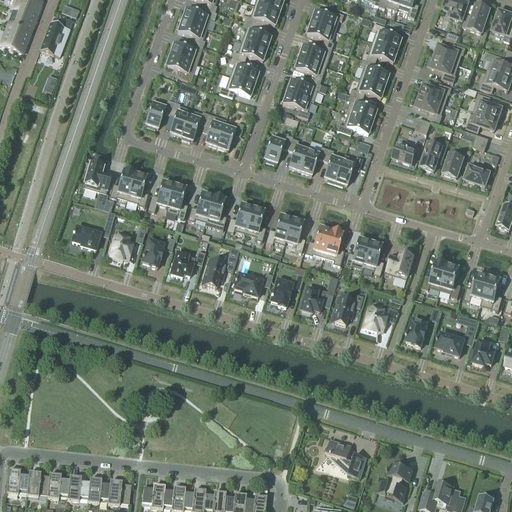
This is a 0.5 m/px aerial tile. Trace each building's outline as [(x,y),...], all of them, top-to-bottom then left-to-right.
[(42,6),(25,0),(17,0),(0,45),(0,48),(23,57),(42,7),(42,6)] [(205,6),(203,12),(214,16),(216,10),(214,9),(217,0),(189,0),(189,1),(205,6)] [(266,0),(256,0),(253,9),(280,18),(283,10),(281,10),(282,5),(267,0),(266,0)] [(380,0),(360,0),(359,2),(372,6),(371,8),(377,10),(380,0)] [(396,14),(397,12),(400,0),(380,0),(377,10),(384,12),(385,10),(396,14)] [(400,0),(397,12),(408,16),(407,20),(413,22),(418,9),(412,7),(413,0),(400,0)] [(448,20),(461,25),(467,7),(466,7),(464,6),(458,4),(457,4),(447,0),(443,13),(450,16),(448,20)] [(468,33),(481,37),(489,13),(476,8),(472,20),(466,18),(462,30),(468,32),(468,33)] [(75,22),(78,14),(64,9),(61,16),(75,22)] [(277,25),(280,18),(253,9),(249,20),(245,19),(243,25),(257,30),(259,24),(274,29),(276,25),(277,25)] [(185,13),(181,24),(206,33),(210,22),(214,23),(216,17),(214,16),(203,12),(201,18),(185,13)] [(339,24),(341,25),(343,18),(331,14),(329,21),(314,15),(312,19),(311,18),(308,26),(335,35),(339,24)] [(511,40),(511,37),(511,27),(509,26),(511,19),(499,14),(492,34),(505,39),(505,38),(511,40)] [(193,41),(191,47),(202,51),(205,45),(202,44),(206,33),(181,24),(177,35),(193,41)] [(50,25),(39,54),(53,59),(54,58),(59,60),(69,32),(71,26),(67,25),(65,31),(50,25)] [(270,46),(268,46),(270,41),(255,36),(257,30),(243,25),(241,31),(245,33),(241,45),(268,54),(270,46)] [(331,46),(335,35),(308,26),(306,33),(307,34),(306,38),(322,43),(320,49),(331,53),(333,46),(331,46)] [(375,34),(371,46),(398,55),(400,48),(399,47),(400,43),(385,38),(387,31),(373,27),(371,33),(375,34)] [(444,42),(456,46),(458,40),(446,36),(444,42)] [(233,55),(231,61),(244,66),(246,60),(262,65),(263,61),(265,61),(268,54),(241,45),(237,56),(233,55)] [(394,62),(395,63),(398,55),(371,46),(367,58),(363,57),(361,63),(374,67),(376,61),(392,67),(394,62)] [(196,68),(200,57),(202,51),(191,47),(189,53),(173,47),(169,59),(196,68)] [(433,60),(440,62),(458,69),(461,58),(462,58),(465,52),(453,48),(451,54),(440,50),(437,49),(434,59),(433,59),(433,60)] [(325,70),(329,59),(331,53),(320,49),(317,55),(302,50),(298,61),(325,70)] [(490,65),(486,75),(511,84),(511,83),(511,80),(511,71),(501,68),(503,62),(487,56),(484,63),(490,65)] [(192,79),(196,68),(169,59),(169,60),(167,59),(165,67),(166,67),(165,70),(181,75),(179,82),(190,86),(192,79)] [(455,79),(454,79),(458,69),(440,62),(433,60),(433,61),(429,71),(440,75),(443,76),(441,82),(453,86),(455,79)] [(233,69),(229,80),(255,89),(258,82),(256,81),(258,77),(242,72),(244,66),(231,61),(229,67),(233,69)] [(319,88),(321,82),(325,70),(298,61),(298,62),(296,61),(293,69),(295,70),(294,72),(310,78),(308,84),(319,88)] [(372,73),(374,67),(361,63),(359,69),(363,70),(359,82),(385,91),(386,91),(388,84),(386,83),(388,79),(372,73)] [(493,90),(507,95),(511,84),(486,75),(483,86),(482,85),(479,92),(491,96),(493,90)] [(218,88),(225,90),(229,79),(222,77),(218,88)] [(251,96),(253,97),(255,89),(229,80),(225,92),(221,91),(218,97),(232,102),(234,95),(249,101),(251,96)] [(381,98),(383,99),(385,91),(359,82),(355,94),(351,92),(349,99),(362,103),(364,97),(380,102),(381,98)] [(286,95),(286,96),(311,104),(311,105),(313,106),(317,94),(319,95),(321,88),(319,88),(308,84),(305,90),(290,84),(289,87),(287,87),(285,94),(286,95)] [(439,87),(437,93),(424,89),(423,90),(421,89),(418,97),(420,98),(420,99),(419,100),(440,107),(444,108),(448,98),(449,98),(451,91),(440,87),(439,87)] [(309,116),(307,115),(311,105),(311,104),(286,96),(282,107),(298,112),(296,119),(307,123),(309,116)] [(473,115),(477,117),(477,116),(497,123),(498,123),(497,123),(501,112),(487,107),(490,101),(478,97),(475,104),(476,104),(473,115)] [(346,118),(347,118),(373,127),(376,119),(374,119),(376,115),(360,109),(362,103),(349,99),(347,105),(348,105),(344,118),(346,118)] [(440,119),(444,108),(440,107),(419,100),(416,111),(429,116),(427,122),(439,126),(440,124),(441,119),(440,119)] [(155,131),(157,132),(163,117),(169,119),(173,106),(167,103),(166,107),(154,103),(151,112),(149,111),(146,119),(148,120),(145,128),(147,129),(146,130),(154,133),(155,131)] [(180,108),(173,106),(169,119),(175,121),(169,137),(181,140),(190,113),(179,109),(180,108)] [(189,143),(192,144),(198,127),(204,129),(208,118),(202,116),(201,117),(190,113),(181,140),(182,141),(181,142),(189,145),(189,143)] [(480,130),(493,134),(497,124),(497,123),(477,116),(477,117),(474,127),(468,125),(466,132),(478,136),(480,130)] [(214,120),(208,118),(204,129),(210,131),(205,147),(216,151),(225,126),(226,124),(214,120)] [(373,127),(347,118),(346,118),(343,129),(339,128),(336,134),(350,139),(352,133),(367,138),(369,134),(371,134),(373,127)] [(418,122),(416,128),(428,132),(430,126),(418,122)] [(236,130),(225,126),(216,151),(227,155),(233,138),(239,140),(243,128),(237,126),(236,130)] [(428,132),(416,128),(414,134),(426,138),(428,132)] [(273,166),(276,167),(282,151),(288,154),(292,142),(292,140),(286,138),(284,142),(273,138),(269,147),(268,146),(265,154),(267,155),(264,163),(266,164),(265,165),(273,168),(273,166)] [(476,138),(474,144),(486,148),(488,142),(476,138)] [(294,156),(288,171),(300,175),(308,150),(297,146),(298,144),(292,142),(288,154),(294,156)] [(359,143),(356,152),(367,156),(371,147),(359,143)] [(486,148),(474,144),(472,150),(484,154),(486,148)] [(442,150),(440,150),(429,146),(420,170),(433,175),(442,150)] [(396,149),(392,162),(412,168),(418,151),(408,148),(406,152),(396,149)] [(317,162),(323,164),(327,152),(321,150),(319,154),(308,150),(300,175),(301,176),(304,177),(311,179),(317,162)] [(327,185),(334,187),(344,160),(343,160),(332,156),(333,155),(327,152),(323,164),(329,166),(324,182),(327,183),(327,185)] [(451,153),(443,177),(456,181),(464,157),(451,153)] [(342,188),(346,189),(352,172),(358,174),(362,163),(356,161),(355,162),(344,158),(343,160),(344,160),(334,187),(342,190),(342,188)] [(85,180),(86,180),(83,191),(98,196),(105,198),(111,178),(101,175),(103,170),(101,169),(101,168),(93,165),(92,167),(90,166),(88,172),(87,172),(85,180)] [(465,183),(484,190),(489,177),(479,173),(480,169),(471,165),(465,183)] [(116,201),(127,204),(135,175),(128,173),(127,174),(123,173),(119,189),(113,187),(109,201),(116,203),(116,201)] [(135,175),(127,204),(137,207),(137,209),(144,211),(148,198),(142,196),(146,180),(142,179),(143,177),(135,175)] [(156,208),(167,211),(174,186),(167,184),(166,186),(163,185),(158,201),(152,199),(147,214),(154,216),(156,208)] [(167,211),(165,215),(177,219),(177,220),(183,222),(187,209),(181,207),(185,191),(181,190),(182,189),(174,186),(167,211)] [(105,198),(98,196),(94,211),(103,214),(106,203),(108,199),(105,198)] [(195,223),(205,226),(214,198),(206,196),(206,197),(202,196),(197,212),(191,210),(187,223),(194,225),(195,223)] [(205,226),(204,229),(222,234),(226,220),(220,219),(225,203),(221,202),(221,200),(214,198),(205,226)] [(113,205),(106,203),(103,214),(108,216),(110,216),(113,205)] [(233,234),(245,237),(253,209),(245,207),(245,209),(241,207),(236,223),(230,222),(226,235),(233,237),(233,234)] [(497,230),(509,235),(511,225),(511,209),(505,207),(497,230)] [(253,209),(245,237),(255,240),(254,243),(262,245),(265,232),(259,230),(264,214),(260,213),(260,211),(253,209)] [(101,240),(108,242),(115,218),(110,216),(108,216),(101,240)] [(284,249),(285,245),(292,221),(284,219),(284,220),(280,219),(275,235),(269,233),(265,246),(272,248),(273,245),(284,249)] [(285,245),(296,249),(294,255),(301,257),(305,243),(298,241),(303,226),(299,224),(299,223),(292,221),(285,245)] [(318,260),(323,261),(331,232),(324,230),(323,231),(319,230),(315,246),(308,244),(304,258),(312,260),(312,258),(318,260)] [(71,245),(81,248),(80,250),(95,254),(100,238),(76,231),(74,237),(73,237),(72,239),(73,239),(71,245)] [(331,232),(323,261),(333,264),(332,268),(339,270),(344,254),(338,252),(342,237),(338,236),(339,234),(331,232)] [(135,246),(142,248),(146,235),(138,233),(135,246)] [(108,260),(122,264),(123,262),(128,264),(130,256),(131,257),(132,253),(131,253),(133,246),(128,244),(128,242),(114,238),(108,260)] [(362,273),(363,272),(362,272),(370,243),(363,241),(362,243),(359,242),(354,258),(348,256),(344,269),(351,271),(351,270),(362,273)] [(164,255),(171,257),(175,244),(168,242),(164,255)] [(362,272),(363,272),(373,275),(373,278),(379,279),(383,266),(377,264),(381,248),(378,247),(378,246),(370,243),(362,272)] [(148,244),(143,260),(142,260),(142,261),(143,262),(142,266),(149,268),(149,270),(156,272),(159,263),(160,264),(162,256),(161,256),(163,249),(148,244)] [(208,263),(201,287),(205,288),(204,289),(216,292),(218,284),(221,284),(225,273),(232,275),(238,254),(230,252),(225,268),(212,264),(208,263)] [(194,268),(201,270),(205,257),(198,255),(194,268)] [(176,256),(170,278),(182,282),(182,279),(189,281),(194,262),(176,256)] [(399,262),(389,259),(388,261),(384,277),(407,283),(413,260),(411,260),(412,258),(403,256),(403,257),(401,257),(399,262)] [(429,291),(440,294),(448,266),(441,264),(440,266),(436,264),(432,280),(425,279),(421,292),(428,294),(429,291)] [(448,266),(440,294),(451,298),(450,300),(457,302),(461,289),(454,287),(459,271),(455,270),(456,268),(448,266)] [(305,274),(295,271),(292,282),(295,283),(297,278),(303,280),(305,274)] [(471,300),(482,303),(489,278),(482,276),(481,278),(477,276),(473,292),(467,290),(463,304),(470,306),(471,300)] [(262,290),(269,292),(273,279),(265,277),(262,290)] [(233,293),(243,295),(242,297),(257,301),(262,285),(238,278),(236,284),(235,284),(234,286),(235,286),(233,293)] [(303,280),(297,278),(295,283),(293,292),(299,293),(303,280)] [(482,303),(480,309),(491,312),(498,314),(502,301),(496,299),(500,283),(496,282),(497,280),(489,278),(482,303)] [(322,311),(329,313),(338,283),(331,281),(322,311)] [(277,284),(272,300),(271,299),(270,301),(271,301),(270,306),(278,308),(277,309),(285,312),(288,303),(291,295),(290,295),(292,288),(277,284)] [(306,292),(300,314),(311,317),(312,314),(319,316),(324,297),(306,292)] [(338,301),(331,325),(334,326),(345,329),(347,321),(350,322),(354,310),(359,312),(362,300),(356,299),(354,305),(341,302),(338,301)] [(400,308),(402,302),(392,299),(390,305),(400,308)] [(362,332),(376,336),(377,334),(382,336),(384,328),(385,325),(385,324),(393,326),(397,315),(388,312),(386,318),(382,316),(382,314),(368,310),(362,332)] [(441,312),(440,312),(435,311),(432,322),(437,324),(440,316),(441,312)] [(464,344),(463,347),(471,349),(478,324),(458,318),(456,326),(468,330),(464,344)] [(484,325),(497,329),(499,322),(491,320),(485,324),(484,325)] [(412,323),(407,339),(406,339),(405,340),(407,341),(405,345),(413,347),(413,349),(420,351),(423,342),(424,343),(426,335),(425,335),(427,328),(412,323)] [(508,333),(502,331),(499,343),(505,345),(508,333)] [(437,345),(436,352),(445,354),(444,356),(459,360),(463,347),(464,344),(440,337),(438,343),(437,343),(436,345),(437,345)] [(478,344),(472,366),(484,370),(484,367),(491,369),(496,350),(478,344)] [(354,457),(353,462),(348,461),(351,450),(330,444),(329,448),(324,453),(326,455),(325,458),(333,461),(333,462),(348,477),(348,479),(359,482),(365,463),(366,461),(354,457)] [(403,484),(408,486),(409,486),(413,474),(390,467),(388,473),(387,473),(386,476),(387,476),(386,479),(393,481),(391,488),(380,484),(376,496),(386,499),(386,498),(394,501),(394,503),(403,506),(405,500),(407,501),(410,493),(407,493),(407,492),(401,491),(403,484)] [(18,496),(26,497),(27,497),(27,496),(29,475),(28,477),(20,476),(20,474),(8,473),(6,498),(6,499),(6,497),(18,498),(18,496)] [(38,498),(47,499),(49,478),(49,477),(49,479),(40,479),(40,477),(29,475),(27,496),(27,497),(26,497),(26,499),(38,500),(38,498)] [(58,500),(67,501),(70,480),(69,480),(69,482),(60,481),(61,479),(49,478),(47,499),(46,501),(58,503),(58,500)] [(79,502),(87,503),(88,503),(90,482),(89,482),(89,484),(81,483),(81,481),(70,480),(67,501),(67,503),(78,505),(79,502)] [(99,505),(107,505),(108,505),(110,484),(110,486),(101,485),(101,483),(90,482),(88,503),(87,503),(87,506),(99,507),(99,505)] [(108,505),(107,505),(107,508),(119,509),(119,507),(129,508),(131,488),(121,487),(121,485),(110,484),(108,505)] [(435,486),(432,496),(431,498),(424,496),(419,511),(434,511),(437,504),(447,508),(452,491),(435,486)] [(162,511),(164,490),(153,489),(153,491),(143,490),(141,509),(151,510),(150,511),(162,511)] [(182,511),(184,492),(173,491),(173,493),(164,492),(165,490),(164,490),(162,511),(168,511),(182,511)] [(182,511),(202,511),(205,494),(193,493),(193,495),(185,494),(185,492),(184,492),(182,511)] [(223,511),(225,496),(214,495),(214,497),(205,496),(205,494),(202,511),(223,511)] [(243,511),(245,499),(234,497),(234,499),(225,498),(225,496),(223,511),(243,511)] [(490,511),(494,503),(486,501),(487,500),(481,498),(481,499),(480,499),(475,511),(490,511)] [(243,511),(264,511),(266,501),(254,500),(254,502),(246,501),(246,499),(245,499),(243,511)]
